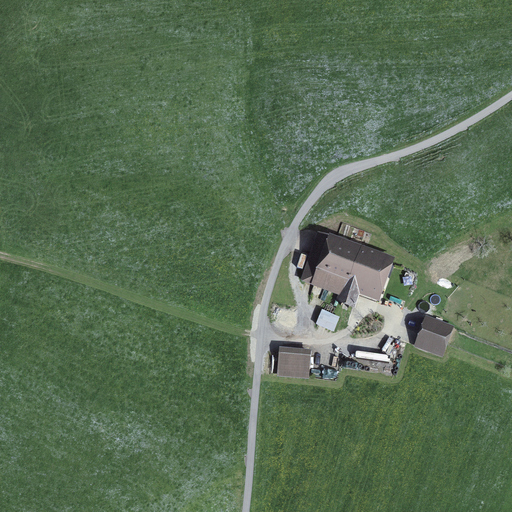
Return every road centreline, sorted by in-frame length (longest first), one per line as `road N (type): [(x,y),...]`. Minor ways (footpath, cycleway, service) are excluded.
road 1 (unclassified): [(245,511),(266,297),(293,225),(342,171),(439,138),(511,93)]
road 2 (track): [(0,254),(261,336)]
